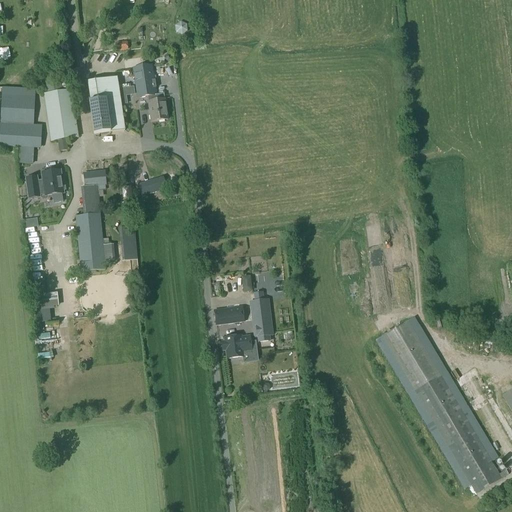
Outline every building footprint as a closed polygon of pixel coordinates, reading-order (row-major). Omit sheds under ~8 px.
[(118,19),(107,20),(108,30),(119,29),(118,19)] [(176,19),(169,24),(173,30),(180,25),(176,19)] [(127,43),(115,44),(115,52),(128,51),(127,49),(128,49),(128,44),(127,44),(127,43)] [(135,67),(132,68),(132,70),(134,80),(137,99),(156,96),(151,65),(135,67)] [(14,85),(14,73),(3,73),(3,84),(14,85)] [(54,81),(42,83),(44,94),(56,92),(54,81)] [(110,128),(124,126),(121,105),(120,101),(118,87),(103,88),(102,83),(87,85),(90,102),(89,102),(89,104),(106,101),(110,128)] [(70,91),(48,94),(55,141),(57,141),(66,140),(78,138),(70,91)] [(30,94),(0,93),(0,121),(29,122),(30,94)] [(164,100),(148,103),(151,123),(167,120),(164,100)] [(106,101),(89,104),(94,135),(111,133),(110,128),(106,101)] [(67,147),(66,140),(57,141),(58,149),(67,147)] [(60,173),(41,175),(42,182),(37,183),(36,178),(25,179),(27,199),(38,198),(38,196),(43,196),(43,198),(62,196),(62,193),(64,192),(63,185),(61,185),(60,173)] [(104,175),(82,176),(83,188),(99,188),(99,189),(105,189),(104,175)] [(163,179),(138,187),(141,198),(166,190),(163,179)] [(128,189),(120,190),(121,200),(129,199),(128,189)] [(84,216),(76,217),(81,273),(106,270),(105,263),(103,247),(100,214),(99,214),(96,190),(82,192),(84,216)] [(136,229),(121,230),(125,264),(140,262),(136,229)] [(115,246),(103,247),(105,263),(116,262),(115,246)] [(239,273),(240,287),(248,287),(247,272),(239,273)] [(46,292),(33,294),(34,306),(52,304),(52,302),(47,303),(46,292)] [(266,300),(249,302),(253,337),(256,337),(257,343),(269,342),(269,336),(270,336),(266,300)] [(241,308),(214,311),(216,326),(243,323),(241,308)] [(497,459),(414,318),(375,341),(464,490),(471,486),(476,494),(508,475),(506,471),(498,475),(491,463),(497,459)] [(457,347),(467,348),(468,335),(457,335),(457,347)] [(225,343),(221,343),(222,351),(226,351),(227,360),(243,357),(243,353),(251,351),(249,337),(241,338),(241,337),(224,339),(225,343)] [(511,389),(502,396),(511,413),(511,389)] [(501,405),(497,408),(502,416),(507,413),(501,405)]
